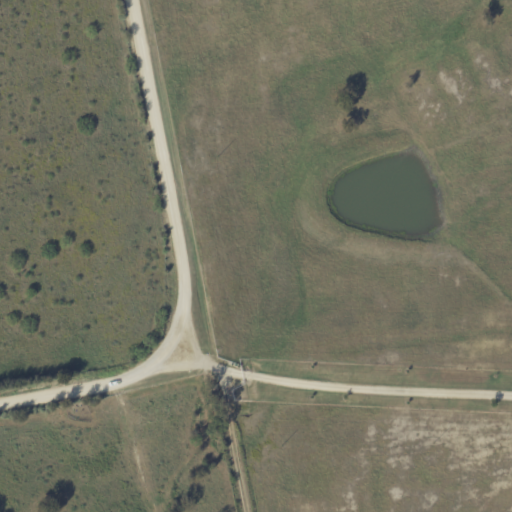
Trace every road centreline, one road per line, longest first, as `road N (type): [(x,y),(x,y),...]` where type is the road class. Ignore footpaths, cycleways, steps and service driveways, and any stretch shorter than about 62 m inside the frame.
road 1 (residential): [(0,407),(132,378),(161,355),(179,323),(183,277),(130,0)]
road 2 (residential): [(248,511),(220,371),(191,340),(183,299)]
